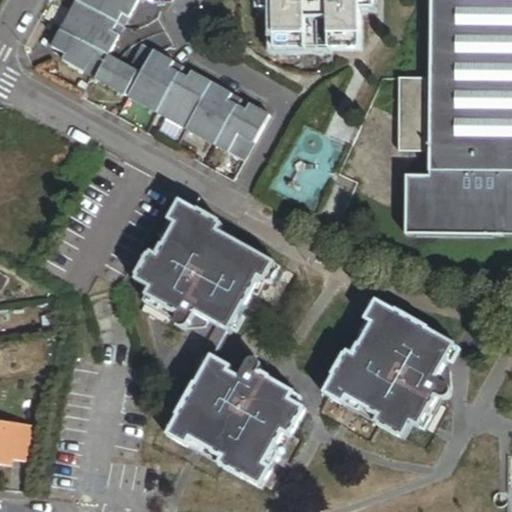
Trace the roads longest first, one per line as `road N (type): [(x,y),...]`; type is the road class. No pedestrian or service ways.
road 1 (residential): [(0,80),(244,213)]
road 2 (unknown): [(511,388),(410,511)]
